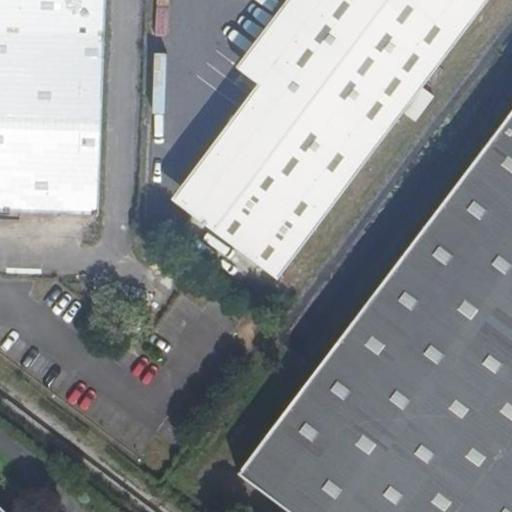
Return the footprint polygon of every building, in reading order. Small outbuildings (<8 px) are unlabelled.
[(0,0),(0,145),(96,202),(104,0),(0,0)] [(317,0),(257,81),(276,97),(192,212),(277,277),(485,0),(317,0)] [(257,81),(317,0),(284,0),(235,65),(257,81)] [(276,97),(257,81),(172,197),(192,212),(276,97)] [(511,104),(321,360),(511,502),(511,104)] [(0,211),(96,214),(96,202),(0,145),(0,211)] [(511,511),(511,502),(321,360),(237,471),(290,511),(511,511)]
